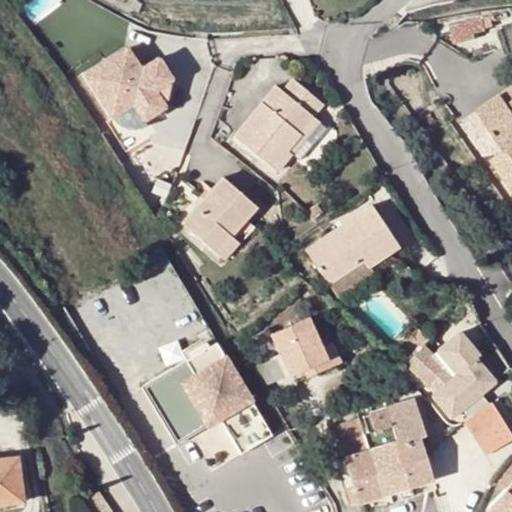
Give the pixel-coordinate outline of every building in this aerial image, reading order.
[(483,20),(450,28),(454,44),(475,39),(474,32),(485,29),(483,20)] [(151,88),(171,77),(158,56),(138,67),(126,49),(84,75),(107,110),(132,131),(135,131),(143,127),(139,119),(162,106),(151,88)] [(151,88),(162,106),(171,77),(151,88)] [(291,152),(319,119),(317,117),(326,104),(295,79),(285,91),(280,87),(239,137),(281,172),(295,156),(291,152)] [(500,96),(478,110),(506,152),(492,161),(511,191),(511,101),(506,105),(500,96)] [(128,133),(132,131),(107,110),(112,117),(117,126),(121,129),(128,133)] [(324,124),(319,119),(291,152),(295,156),(324,124)] [(258,211),(249,202),(241,202),(242,196),(226,181),(206,202),(210,207),(204,213),(200,209),(184,226),(216,257),(233,239),(258,211)] [(206,202),(200,209),(204,213),(210,207),(206,202)] [(376,210),(309,255),(331,288),(370,263),(375,270),(403,251),(376,210)] [(233,239),(216,257),(224,263),(240,246),(233,239)] [(323,347),(321,342),(310,319),(271,335),(289,377),(304,370),(313,366),(316,373),(341,362),(333,343),(323,347)] [(323,347),(333,343),(331,338),(321,342),(323,347)] [(180,378),(221,352),(213,339),(139,386),(176,445),(210,424),(180,378)] [(221,352),(180,378),(210,424),(219,418),(251,398),(221,352)] [(486,391),(499,378),(476,357),(464,369),(486,391)] [(307,377),(316,373),(313,366),(304,370),(307,377)] [(454,380),(442,368),(437,373),(450,385),(454,380)] [(464,369),(454,380),(475,400),(486,391),(464,369)] [(429,381),(441,394),(450,385),(437,373),(429,381)] [(475,400),(454,380),(450,385),(441,394),(437,398),(456,417),(475,400)] [(273,433),(251,398),(219,418),(242,454),(273,433)] [(415,401),(387,410),(411,486),(433,479),(421,437),(426,436),(415,401)] [(511,435),(492,402),(465,419),(487,455),(511,439),(511,435)] [(411,486),(387,410),(372,414),(377,429),(364,432),(384,494),(411,486)] [(372,414),(359,418),(360,419),(364,432),(377,429),(372,414)] [(336,427),(347,459),(355,486),(360,502),(384,494),(364,432),(360,419),(336,427)] [(0,504),(7,504),(24,502),(18,458),(0,459),(0,504)] [(507,489),(511,493),(511,465),(499,482),(507,489)] [(360,502),(355,486),(348,488),(352,504),(360,502)] [(487,511),(488,511),(511,511),(511,493),(507,489),(487,511)]
